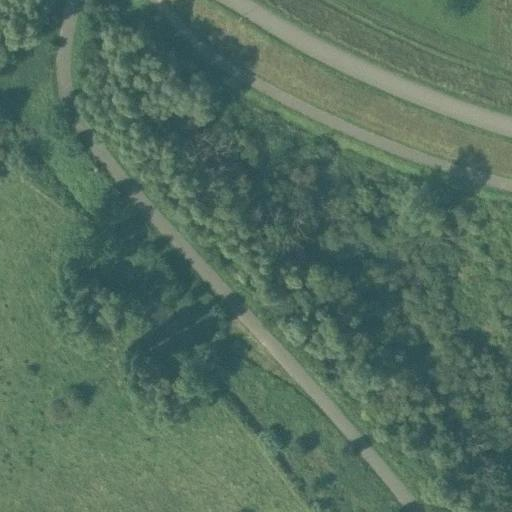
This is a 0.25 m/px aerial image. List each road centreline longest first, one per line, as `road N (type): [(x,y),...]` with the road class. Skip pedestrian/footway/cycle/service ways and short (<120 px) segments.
road 1 (unclassified): [(415,511),(72,106),(66,61),(73,0)]
road 2 (unclassified): [(511,127),(324,53),(238,0)]
